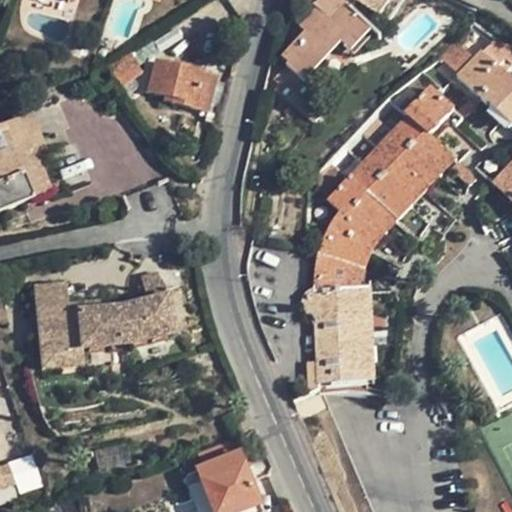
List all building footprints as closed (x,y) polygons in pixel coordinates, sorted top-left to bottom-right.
[(306,33),(283,58),(290,65),(275,81),(271,84),(311,121),(327,103),(307,82),(342,46),(350,54),(373,31),(340,0),(330,0),(316,7),(318,10),(301,28),(306,33)] [(511,40),(501,31),(476,57),(458,75),(457,76),(504,120),(511,114),(511,77),(509,74),(511,71),(511,40)] [(476,57),(456,38),(439,56),(458,75),(476,57)] [(131,53),(110,67),(123,86),(143,73),(131,53)] [(283,58),(270,71),(269,75),(275,81),(290,65),(283,58)] [(154,62),(147,91),(165,96),(164,101),(209,113),(218,79),(154,62)] [(318,365),(319,388),(368,386),(366,292),(358,293),(360,271),(364,257),(368,249),(372,243),(382,232),(393,221),(394,220),(408,204),(422,189),(437,173),(453,157),(431,137),(454,111),(429,87),(404,114),(399,110),(385,124),(387,126),(392,132),(363,162),(358,168),(349,178),(331,199),(328,202),(340,213),(328,232),(318,257),(314,294),(307,297),(302,306),(317,329),(318,365)] [(0,213),(52,191),(37,154),(48,150),(33,112),(0,125),(0,213)] [(372,141),(387,126),(385,124),(377,116),(362,132),(372,141)] [(353,153),(339,168),(349,178),(358,168),(363,162),(353,153)] [(437,173),(442,178),(451,168),(458,162),(453,157),(437,173)] [(339,168),(330,159),(310,179),(331,199),(349,178),(339,168)] [(472,175),(458,162),(451,168),(465,182),(472,175)] [(511,162),(497,177),(511,191),(511,162)] [(422,189),(427,193),(442,178),(437,173),(422,189)] [(511,202),(511,191),(497,177),(491,183),(511,202)] [(408,204),(413,209),(427,193),(422,189),(408,204)] [(394,220),(398,224),(413,209),(408,204),(394,220)] [(382,232),(387,237),(398,224),(394,220),(393,221),(382,232)] [(377,249),(387,237),(382,232),(372,243),(368,249),(375,253),(377,249)] [(366,272),(375,253),(368,249),(364,257),(360,271),(366,272)] [(366,292),(366,272),(360,271),(358,293),(366,292)] [(146,278),(150,301),(168,298),(162,274),(146,278)] [(175,333),(168,298),(150,301),(124,308),(101,310),(70,314),(69,306),(65,282),(35,286),(38,319),(50,317),(56,353),(86,349),(127,344),(175,333)] [(372,292),(366,292),(368,386),(377,386),(372,292)] [(99,301),(69,306),(70,314),(101,310),(99,301)] [(45,367),(58,366),(56,353),(50,317),(38,319),(45,367)] [(87,362),(86,349),(56,353),(58,366),(87,362)] [(308,365),(308,395),(320,390),(319,388),(318,365),(308,365)] [(370,511),(320,390),(308,395),(294,401),(295,404),(301,419),(339,511),(370,511)] [(259,511),(238,455),(215,464),(219,474),(201,481),(202,486),(212,511),(259,511)] [(36,459),(13,467),(18,482),(22,492),(44,484),(36,459)] [(0,469),(0,491),(7,489),(6,487),(18,482),(13,467),(1,472),(0,469)] [(212,511),(202,486),(188,491),(196,511),(212,511)]
